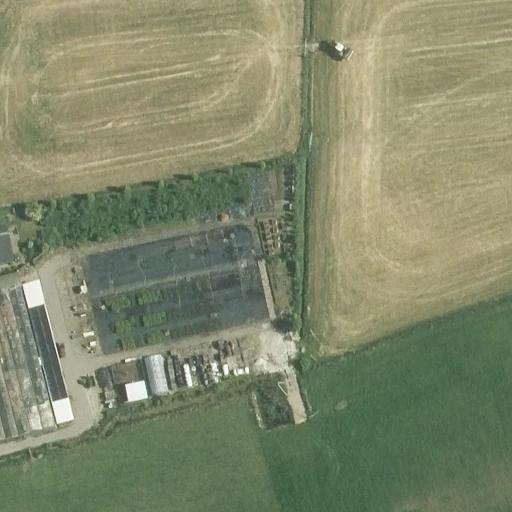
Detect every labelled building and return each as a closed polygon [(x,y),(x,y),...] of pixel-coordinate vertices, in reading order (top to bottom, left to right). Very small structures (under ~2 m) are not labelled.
[(4,231),(0,231),(0,266),(11,264),(4,231)] [(0,445),(55,431),(20,290),(0,294),(0,445)] [(78,369),(87,403),(99,399),(91,366),(78,369)] [(82,402),(79,387),(63,391),(66,405),(82,402)] [(70,449),(93,443),(91,436),(68,442),(70,449)]
